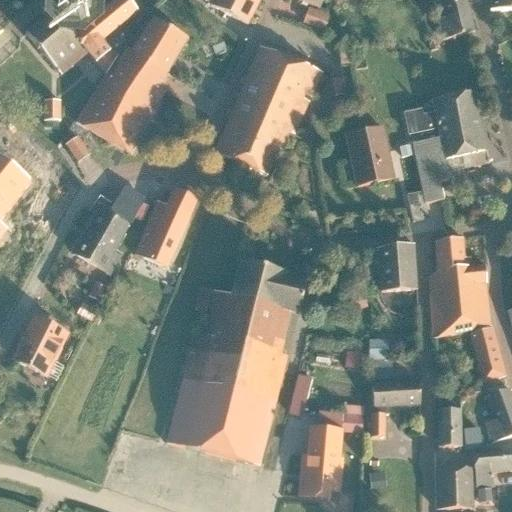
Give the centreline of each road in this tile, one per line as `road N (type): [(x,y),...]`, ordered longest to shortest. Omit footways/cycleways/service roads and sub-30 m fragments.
road 1 (residential): [(0,349),(88,192),(143,170),(189,177)]
road 2 (residential): [(428,511),(423,242)]
road 3 (residential): [(189,177),(318,248),(423,242)]
road 4 (residential): [(189,177),(274,0)]
road 5 (residential): [(511,142),(478,0)]
road 6 (residential): [(500,220),(495,281),(511,351)]
road 7 (residential): [(0,473),(124,511)]
